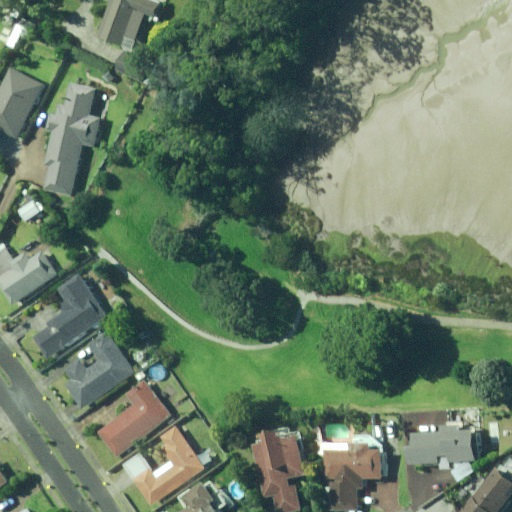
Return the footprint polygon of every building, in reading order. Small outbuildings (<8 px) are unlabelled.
[(165,3),(157,0),(112,0),(99,35),(124,45),(135,49),(138,42),(148,13),(151,14),(159,17),(165,3)] [(28,44),(50,55),(55,45),(33,34),(28,44)] [(154,62),(134,53),(127,50),(120,67),(119,68),(146,80),(154,62)] [(44,85),(12,69),(1,91),(0,90),(0,130),(18,139),(44,85)] [(105,76),(109,82),(115,78),(110,72),(105,76)] [(93,115),(98,88),(71,82),(67,105),(60,104),(58,115),(51,113),(47,128),(47,130),(53,131),(47,162),(46,165),(52,166),(47,189),(61,192),(75,196),(80,173),(80,171),(87,142),(97,144),(99,145),(104,118),(93,115)] [(43,200),(49,194),(44,188),(41,191),(38,195),(39,196),(43,200)] [(50,205),(55,199),(50,195),(45,202),(50,205)] [(27,221),(42,211),(36,200),(32,203),(21,210),(27,221)] [(43,231),(49,228),(47,223),(40,226),(43,231)] [(16,260),(13,255),(8,248),(0,253),(0,278),(1,280),(0,281),(0,282),(15,305),(58,276),(60,274),(45,251),(33,260),(27,252),(16,260)] [(113,316),(87,278),(84,274),(63,289),(70,299),(67,312),(65,313),(54,321),(51,323),(53,326),(41,334),(36,337),(51,358),(113,316)] [(138,373),(139,372),(111,331),(92,344),(104,360),(91,369),(84,359),(68,370),(75,380),(68,385),(77,398),(82,405),(85,410),(138,373)] [(120,458),(176,415),(149,380),(137,390),(131,395),(138,404),(120,419),(108,428),(101,433),(120,458)] [(501,423),(492,423),(493,444),(501,444),(501,423)] [(464,480),(465,482),(482,471),(476,462),(486,461),(484,431),(468,431),(467,425),(450,427),(450,433),(442,433),(420,435),(421,447),(414,447),(415,465),(431,464),(447,463),(447,469),(457,468),(457,463),(463,463),(463,469),(459,472),(464,480)] [(197,477),(209,468),(181,426),(165,437),(170,445),(165,448),(174,461),(162,469),(157,472),(161,478),(159,479),(153,469),(152,470),(141,454),(126,464),(137,480),(154,506),(179,489),(197,477)] [(308,450),(307,444),(305,432),(293,434),(292,428),(269,432),(269,433),(271,444),(258,446),(268,498),(270,497),(277,496),(280,511),(299,511),(305,511),(304,508),(300,485),(294,486),(293,479),(295,479),(299,478),(312,475),(311,473),(307,450),(308,450)] [(369,479),(388,479),(388,451),(386,451),(377,451),(377,444),(355,444),(355,451),(329,451),(329,464),(329,479),(340,479),(339,482),(333,483),(333,511),(362,510),(362,507),(362,489),(369,489),(369,479)] [(0,486),(8,481),(10,480),(0,464),(0,486)] [(508,511),(511,508),(511,472),(506,468),(495,480),(469,511),(508,511)] [(223,501),(211,485),(210,483),(198,492),(189,498),(196,508),(192,510),(189,511),(222,511),(222,510),(218,504),(223,501)]
